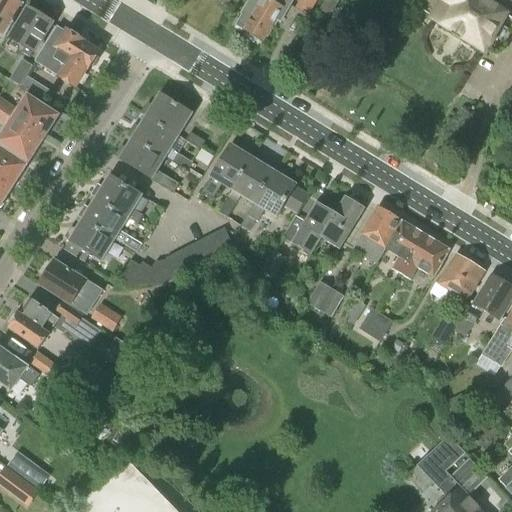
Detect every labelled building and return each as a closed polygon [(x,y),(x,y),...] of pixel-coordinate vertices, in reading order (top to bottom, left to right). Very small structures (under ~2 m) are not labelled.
[(0,0),(0,34),(4,37),(22,7),(10,0),(0,0)] [(294,0),(248,0),(239,15),(241,16),(235,26),(244,32),(244,33),(263,44),(276,21),(280,24),(294,0)] [(300,0),(295,9),(308,17),(317,0),(300,0)] [(326,0),(320,11),(330,17),(338,3),(332,0),(326,0)] [(511,13),(490,0),(449,0),(430,32),(481,64),(503,28),(511,34),(511,13)] [(21,53),(30,58),(32,54),(34,55),(52,25),(29,11),(11,41),(24,49),(21,53)] [(78,38),(74,36),(71,37),(67,34),(67,35),(57,29),(35,63),(76,89),(88,69),(94,68),(98,60),(97,55),(97,54),(82,45),(83,44),(79,42),(78,38)] [(32,93),(38,84),(28,78),(22,87),(32,93)] [(149,103),(142,114),(179,137),(192,115),(159,95),(153,105),(149,103)] [(0,99),(0,113),(43,141),(50,130),(53,129),(57,122),(56,120),(58,118),(28,99),(19,112),(0,99)] [(43,141),(0,113),(0,124),(8,130),(0,142),(0,144),(29,163),(30,161),(33,160),(37,154),(36,151),(43,141)] [(136,124),(129,136),(187,171),(202,180),(204,176),(190,167),(192,163),(177,155),(172,149),(179,137),(142,114),(142,115),(146,117),(140,127),(136,124)] [(185,141),(199,151),(205,143),(190,133),(185,141)] [(187,171),(129,136),(128,136),(133,139),(127,149),(123,146),(116,156),(121,159),(120,161),(153,181),(174,194),(179,186),(158,173),(166,159),(186,173),(187,171)] [(219,214),(220,214),(257,155),(256,155),(254,159),(242,153),(245,148),(235,142),(232,146),(231,146),(211,179),(233,192),(219,214)] [(0,182),(11,190),(18,180),(21,179),(25,173),(24,170),(25,168),(0,151),(0,182)] [(241,227),(242,227),(275,172),(264,166),(267,161),(257,155),(220,214),(228,219),(241,197),(254,205),(241,227)] [(275,172),(242,227),(249,232),(255,222),(257,223),(264,211),(276,219),(283,208),(296,216),(309,196),(295,188),(297,185),(285,178),(288,174),(278,168),(275,173),(275,172)] [(91,197),(96,200),(129,220),(138,225),(143,217),(135,211),(143,198),(110,178),(104,188),(99,185),(91,197)] [(11,190),(0,182),(0,209),(2,210),(5,204),(4,201),(11,190)] [(336,216),(335,216),(336,217),(321,240),(322,240),(322,241),(340,251),(365,210),(346,199),(336,216)] [(84,221),(83,222),(116,242),(117,241),(136,253),(141,245),(121,233),(129,220),(96,200),(91,210),(86,207),(79,218),(84,221)] [(335,216),(336,216),(316,205),(292,246),(312,258),(322,241),(322,240),(321,240),(336,217),(335,216)] [(385,250),(386,250),(402,223),(379,208),(353,251),(376,265),(385,250)] [(116,242),(83,222),(78,231),(73,228),(66,239),(71,242),(70,243),(103,263),(116,242)] [(393,271),(401,276),(425,237),(402,223),(386,250),(400,259),(393,271)] [(224,230),(215,234),(227,256),(235,252),(224,230)] [(215,234),(205,239),(217,262),(227,256),(215,234)] [(425,237),(401,276),(410,282),(417,269),(434,279),(450,252),(425,237)] [(205,239),(195,245),(208,267),(217,262),(205,239)] [(195,245),(186,249),(198,273),(208,267),(195,245)] [(186,249),(176,254),(188,278),(198,273),(186,249)] [(271,283),(287,292),(292,284),(277,275),(287,259),(274,251),(261,273),(273,280),(271,283)] [(166,260),(167,262),(168,263),(172,285),(178,285),(188,278),(176,254),(166,260)] [(439,286),(467,302),(485,273),(457,256),(439,286)] [(118,283),(128,290),(141,269),(140,268),(140,267),(131,261),(118,283)] [(71,306),(74,302),(85,309),(92,298),(81,291),(86,283),(83,280),(83,275),(76,271),(72,273),(55,262),(53,265),(50,266),(48,269),(48,272),(40,286),(63,301),(71,306)] [(155,263),(152,269),(153,271),(142,289),(172,285),(168,263),(167,262),(155,263)] [(141,269),(128,290),(130,290),(142,289),(153,271),(152,269),(142,264),(140,267),(140,268),(141,269)] [(459,321),(453,332),(465,339),(483,311),(499,321),(511,300),(511,290),(492,278),(476,305),(471,301),(464,312),(465,312),(459,321)] [(307,304),(321,313),(333,291),(319,283),(307,304)] [(333,291),(321,313),(335,320),(338,315),(334,313),(344,297),(333,291)] [(14,317),(8,325),(10,329),(39,350),(55,328),(60,321),(53,316),(31,300),(20,315),(14,317)] [(62,303),(55,313),(77,327),(82,319),(84,317),(62,303)] [(122,319),(100,305),(91,320),(113,333),(122,319)] [(371,310),(365,320),(386,333),(392,323),(371,310)] [(511,315),(508,322),(505,321),(482,357),(502,369),(511,352),(511,351),(506,347),(511,337),(511,315)] [(386,333),(365,320),(359,330),(379,343),(386,333)] [(444,320),(432,340),(442,347),(455,327),(444,320)] [(0,382),(12,391),(21,379),(33,387),(40,377),(17,358),(15,361),(0,349),(0,382)] [(75,380),(38,353),(29,365),(66,391),(75,380)] [(476,511),(478,511),(466,499),(468,497),(444,473),(460,457),(441,437),(413,465),(449,501),(437,511),(476,511)] [(499,482),(511,494),(511,450),(509,454),(511,457),(511,469),(499,482)] [(15,460),(44,486),(49,481),(20,455),(15,460)] [(77,511),(174,511),(127,463),(77,511)] [(28,485),(0,465),(0,484),(20,499),(29,486),(28,486),(28,485)]
